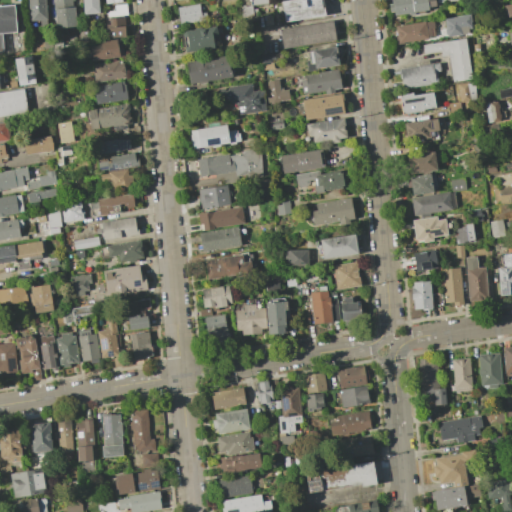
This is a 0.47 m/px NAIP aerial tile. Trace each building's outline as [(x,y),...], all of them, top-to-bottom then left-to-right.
[(44,0),(46,20),(29,21),(26,0),(44,0)] [(70,0),(71,7),(73,6),(75,26),(55,27),(52,0),(70,0)] [(97,0),(98,13),(82,14),(81,0),(97,0)] [(285,0),(320,0),(323,15),(283,22),(280,1),(285,0)] [(390,3),(389,0),(433,0),(434,6),(427,7),(427,10),(392,15),(391,11),(388,12),(387,4),(390,3)] [(113,11),(113,5),(125,3),(126,14),(106,16),(106,11),(113,11)] [(197,3),(200,20),(178,24),(176,7),(197,3)] [(511,15),(506,16),(505,10),(503,10),(502,5),(511,3),(511,15)] [(0,7),(12,6),(14,30),(0,31),(0,41),(1,51),(0,51),(0,7)] [(251,6),(251,17),(241,17),(240,7),(251,6)] [(468,14),(470,28),(467,28),(467,32),(446,35),(443,18),(468,14)] [(104,24),(108,23),(108,18),(122,17),(124,36),(105,37),(104,24)] [(279,31),(278,29),(331,20),(334,39),(281,48),(279,34),(278,34),(277,32),(279,31)] [(432,20),(433,27),(432,28),(433,35),(426,37),(426,38),(397,43),(394,26),(432,20)] [(181,32),(214,26),(218,46),(184,52),(181,32)] [(464,38),(471,78),(451,81),(447,55),(440,56),(439,51),(422,53),(421,45),(464,38)] [(100,43),(100,41),(117,39),(117,42),(120,42),(122,55),(93,60),(92,56),(84,57),(83,46),(100,43)] [(311,51),(311,50),(335,46),(338,64),(317,67),(317,69),(308,71),(306,60),(308,60),(308,56),(302,57),(301,53),(311,51)] [(228,55),(231,77),(188,84),(185,62),(228,55)] [(30,56),(34,82),(17,85),(13,58),(30,56)] [(120,60),(120,62),(122,62),(125,77),(93,82),(91,64),(120,60)] [(438,63),(439,71),(435,71),(437,83),(402,88),(400,78),(399,79),(397,69),(438,63)] [(337,69),(340,88),(333,89),(334,92),(325,94),(324,90),(301,94),(299,81),(304,80),(303,74),(337,69)] [(265,97),(270,96),(267,81),(277,79),(279,90),(287,89),(288,99),(278,101),(278,103),(272,104),(271,102),(266,103),(265,97)] [(121,81),(122,86),(125,85),(127,98),(96,104),(94,86),(121,81)] [(456,84),(466,82),(469,101),(459,102),(456,84)] [(236,101),(218,104),(216,88),(250,83),(251,91),(261,89),(265,110),(238,114),(236,101)] [(511,87),(511,95),(498,98),(497,89),(511,87)] [(0,91),(22,88),(26,111),(0,116),(0,91)] [(411,92),(412,95),(432,92),(434,107),(422,109),(422,111),(401,114),(398,94),(411,92)] [(340,93),(343,113),(304,120),(301,100),(340,93)] [(446,103),(458,101),(460,113),(448,115),(446,103)] [(496,101),(499,120),(490,122),(487,102),(496,101)] [(127,103),(130,123),(121,125),(122,129),(113,130),(112,126),(90,130),(87,110),(127,103)] [(342,117),(346,137),(338,138),(339,142),(330,143),(329,140),(312,142),(311,136),(307,137),(305,124),(342,117)] [(403,123),(436,118),(438,130),(428,131),(429,138),(406,141),(403,123)] [(281,119),(282,128),(269,130),(267,121),(281,119)] [(69,121),(72,140),(59,143),(56,123),(69,121)] [(0,122),(5,122),(8,139),(0,140),(0,122)] [(225,124),(228,142),(218,144),(218,146),(211,147),(210,145),(192,148),(189,130),(225,124)] [(49,136),(51,150),(24,155),(22,140),(49,136)] [(99,153),(129,150),(127,138),(98,142),(99,153)] [(60,147),(60,150),(69,149),(70,154),(61,155),(62,164),(56,165),(55,147),(60,147)] [(196,161),(196,159),(227,153),(228,155),(242,153),(241,151),(259,148),(263,174),(238,178),(238,180),(224,182),(223,176),(215,177),(214,174),(199,176),(199,174),(197,174),(195,161),(196,161)] [(279,156),(318,149),(320,166),(281,173),(279,156)] [(433,152),(436,169),(408,174),(406,156),(433,152)] [(107,160),(107,163),(109,162),(108,156),(133,153),(134,159),(137,159),(138,166),(107,171),(106,169),(98,170),(97,162),(107,160)] [(0,170),(25,166),(27,179),(21,180),(22,185),(0,189),(0,170)] [(107,173),(107,172),(126,168),(127,175),(130,174),(131,181),(128,182),(128,185),(108,189),(107,184),(101,186),(99,174),(107,173)] [(55,183),(39,186),(39,187),(26,189),(25,181),(37,179),(37,176),(45,174),(45,172),(53,170),(55,183)] [(294,174),(318,170),(318,174),(338,171),(338,173),(340,172),(342,185),(340,185),(340,188),(322,191),(323,192),(314,194),(313,185),(315,185),(314,179),(308,180),(309,184),(296,187),(294,174)] [(511,171),(511,185),(497,188),(495,174),(511,171)] [(429,173),(432,192),(411,195),(408,177),(429,173)] [(463,177),(465,189),(451,191),(449,180),(463,177)] [(226,185),(229,204),(200,209),(197,189),(226,185)] [(511,185),(511,200),(499,203),(496,188),(497,188),(511,185)] [(55,188),(56,195),(39,198),(40,201),(28,203),(27,193),(55,188)] [(453,192),(455,207),(450,208),(450,209),(412,215),(409,197),(448,191),(448,193),(453,192)] [(131,193),(133,206),(123,208),(122,203),(117,204),(119,212),(111,214),(111,213),(99,215),(96,199),(131,193)] [(0,196),(14,194),(17,213),(0,215),(0,196)] [(315,210),(314,204),(349,198),(353,218),(347,219),(348,223),(338,225),(337,221),(313,225),(310,210),(315,210)] [(287,199),(289,213),(276,215),(274,201),(287,199)] [(80,201),(80,204),(88,203),(90,216),(83,217),(83,218),(62,222),(59,204),(80,201)] [(240,206),(242,223),(212,227),(212,228),(202,230),(201,223),(198,224),(196,213),(240,206)] [(58,211),(61,227),(58,227),(59,233),(49,235),(46,213),(58,211)] [(43,215),(45,221),(37,223),(36,216),(43,215)] [(435,216),(436,220),(444,219),(446,234),(432,237),(432,240),(422,242),(421,238),(414,239),(411,220),(435,216)] [(133,217),(135,229),(137,229),(137,234),(101,240),(100,235),(99,235),(98,232),(101,231),(100,227),(97,227),(96,223),(133,217)] [(0,220),(16,218),(16,220),(21,219),(22,227),(17,227),(19,236),(0,239),(0,220)] [(488,221),(501,219),(504,236),(491,238),(488,221)] [(471,223),(473,241),(455,244),(454,235),(456,235),(455,228),(460,228),(459,226),(464,225),(463,224),(471,223)] [(236,226),(240,245),(201,251),(198,232),(236,226)] [(320,245),(319,239),(353,234),(357,253),(322,258),(321,253),(317,254),(316,246),(320,245)] [(96,236),(98,245),(73,249),(72,240),(96,236)] [(0,246),(39,240),(41,252),(40,252),(40,257),(27,259),(28,267),(16,269),(15,260),(0,262),(0,246)] [(105,245),(139,240),(142,258),(118,262),(116,255),(106,256),(105,245)] [(454,245),(462,244),(463,257),(455,257),(454,245)] [(82,249),(83,256),(75,258),(73,251),(82,249)] [(306,249),(307,265),(286,266),(286,250),(306,249)] [(433,249),(436,268),(415,271),(412,253),(433,249)] [(502,267),(501,254),(510,253),(511,266),(511,294),(498,295),(496,267),(502,267)] [(240,254),(242,262),(249,261),(251,274),(236,276),(235,274),(206,279),(203,260),(240,254)] [(475,256),(476,267),(484,267),(487,299),(467,301),(464,257),(475,256)] [(332,272),(331,265),(355,261),(359,285),(335,289),(333,274),(331,274),(331,272),(332,272)] [(137,265),(139,275),(144,275),(146,289),(105,295),(101,270),(137,265)] [(458,268),(461,305),(452,306),(451,302),(443,303),(440,269),(458,268)] [(68,277),(77,275),(77,274),(82,273),(82,275),(88,273),(90,283),(87,283),(88,290),(83,291),(83,294),(76,296),(75,292),(71,293),(68,277)] [(264,278),(277,277),(278,290),(265,291),(264,278)] [(411,288),(411,282),(428,280),(430,308),(413,309),(412,300),(410,300),(409,288),(411,288)] [(48,284),(52,310),(34,313),(33,306),(30,306),(28,293),(31,293),(30,286),(48,284)] [(0,288),(2,288),(2,289),(22,285),(23,294),(25,293),(27,302),(12,305),(12,303),(0,305),(0,288)] [(227,285),(230,303),(226,304),(226,305),(216,307),(216,305),(202,307),(199,289),(227,285)] [(326,290),(327,297),(328,297),(331,321),(312,323),(309,292),(326,290)] [(125,312),(135,310),(133,300),(146,298),(147,307),(142,308),(143,315),(145,315),(147,326),(128,329),(125,312)] [(264,302),(285,301),(286,310),(283,310),(285,333),(267,334),(264,302)] [(351,302),(358,301),(360,319),(351,320),(352,324),(343,325),(343,320),(340,321),(339,303),(351,302)] [(263,308),(265,328),(259,328),(260,333),(241,335),(241,330),(235,330),(233,310),(242,309),(242,304),(254,303),(254,308),(263,308)] [(92,305),(93,313),(81,314),(82,320),(73,321),(71,308),(92,305)] [(71,308),(73,321),(64,323),(61,310),(71,308)] [(209,308),(210,314),(199,316),(198,310),(209,308)] [(203,317),(222,314),(226,340),(207,343),(203,317)] [(0,320),(7,320),(8,334),(0,334),(0,320)] [(107,329),(106,323),(114,321),(115,334),(114,334),(117,355),(120,354),(122,365),(114,366),(113,356),(100,358),(96,331),(107,329)] [(88,329),(89,334),(95,333),(99,358),(98,358),(98,362),(90,363),(90,359),(82,361),(76,331),(88,329)] [(146,331),(151,356),(133,359),(129,334),(146,331)] [(59,337),(59,334),(70,332),(70,335),(73,335),(78,362),(68,363),(69,366),(62,367),(62,364),(59,365),(54,338),(59,337)] [(24,336),(24,334),(33,333),(34,337),(33,338),(40,378),(32,380),(31,372),(19,374),(17,360),(19,359),(17,348),(15,348),(13,338),(24,336)] [(38,345),(37,337),(52,335),(54,343),(52,344),(53,352),(55,352),(56,357),(54,357),(56,370),(50,371),(50,368),(40,369),(36,345),(38,345)] [(0,343),(13,342),(16,372),(11,372),(12,375),(0,376),(0,343)] [(511,345),(511,374),(504,375),(501,347),(511,345)] [(476,355),(484,354),(484,351),(488,351),(488,354),(497,353),(500,383),(495,384),(495,388),(487,388),(487,385),(479,385),(476,355)] [(468,357),(470,387),(469,387),(469,390),(453,391),(451,359),(468,357)] [(418,358),(427,358),(428,360),(437,360),(439,388),(443,388),(444,404),(433,405),(432,401),(425,401),(424,394),(420,394),(418,358)] [(362,366),(365,384),(338,389),(335,370),(362,366)] [(322,372),(325,390),(306,393),(303,375),(322,372)] [(268,381),(271,401),(257,403),(256,395),(253,395),(251,383),(268,381)] [(365,385),(367,403),(341,407),(338,389),(365,385)] [(241,386),(244,404),(212,409),(209,392),(241,386)] [(296,387),(300,422),(292,423),(293,431),(278,433),(276,416),(280,415),(277,389),(296,387)] [(320,392),(323,409),(306,412),(303,395),(320,392)] [(245,408),(248,428),(216,433),(215,428),(212,428),(210,420),(214,419),(213,413),(245,408)] [(130,416),(130,410),(146,409),(148,439),(153,438),(154,450),(136,451),(136,447),(132,447),(131,430),(128,430),(127,417),(130,416)] [(366,411),(369,428),(330,435),(327,417),(366,411)] [(103,445),(101,413),(109,413),(109,415),(118,414),(119,422),(120,422),(121,434),(120,434),(121,455),(101,457),(101,446),(103,445)] [(479,415),(481,426),(476,427),(478,434),(472,435),(473,440),(455,443),(454,438),(440,440),(437,422),(479,415)] [(90,417),(93,447),(91,447),(91,460),(76,461),(74,422),(79,422),(79,420),(83,420),(82,418),(90,417)] [(53,434),(56,434),(55,421),(69,420),(71,451),(57,452),(56,444),(54,444),(53,434)] [(48,422),(50,450),(47,451),(48,460),(40,461),(40,451),(31,451),(29,423),(48,422)] [(0,428),(18,428),(19,441),(23,441),(24,448),(20,448),(20,455),(18,455),(19,466),(17,466),(17,465),(10,465),(10,458),(0,458),(0,428)] [(247,431),(248,437),(250,437),(252,451),(225,455),(224,451),(218,452),(215,437),(247,431)] [(368,434),(371,452),(343,457),(340,439),(368,434)] [(435,465),(434,458),(460,454),(459,451),(474,449),(476,458),(462,460),(466,485),(453,487),(452,481),(438,483),(437,476),(433,477),(431,466),(435,465)] [(156,453),(157,465),(141,467),(140,454),(156,453)] [(219,462),(219,458),(239,454),(239,456),(257,453),(260,467),(242,470),(242,471),(221,474),(220,467),(218,468),(217,463),(219,462)] [(371,461),(374,483),(360,486),(360,484),(308,492),(304,472),(371,461)] [(41,468),(45,492),(12,498),(8,473),(41,468)] [(132,472),(132,473),(155,469),(158,487),(117,494),(114,475),(132,472)] [(248,474),(251,492),(220,497),(217,479),(248,474)] [(507,478),(509,494),(507,495),(509,509),(502,511),(499,496),(486,498),(483,482),(507,478)] [(461,486),(464,504),(434,509),(431,491),(461,486)] [(126,497),(126,496),(157,490),(160,509),(141,511),(128,511),(128,507),(117,509),(115,499),(126,497)] [(259,494),(260,501),(268,500),(270,511),(263,511),(223,511),(221,500),(259,494)] [(29,501),(29,499),(36,498),(37,499),(45,498),(45,503),(44,503),(46,511),(12,511),(11,504),(29,501)] [(376,500),(377,511),(340,511),(340,506),(376,500)]
